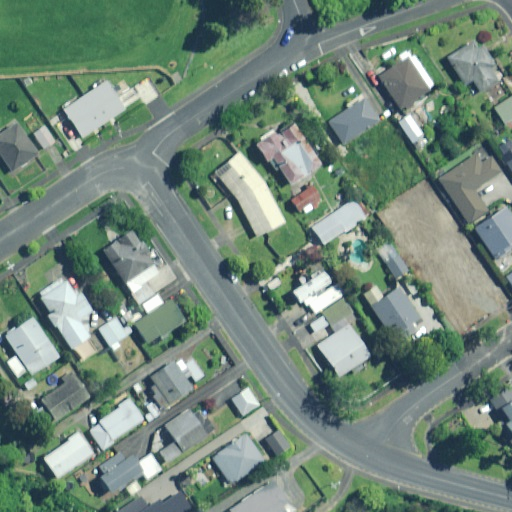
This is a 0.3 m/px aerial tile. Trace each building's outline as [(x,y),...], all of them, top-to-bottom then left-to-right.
[(469,42),(445,58),(464,85),(470,81),(479,94),(497,81),(489,69),(494,65),(481,45),(474,50),(469,42)] [(407,60),(406,58),(378,78),(402,112),(435,88),(413,56),(407,60)] [(110,105),(95,84),(64,105),(78,126),(110,105)] [(380,120),(365,97),(361,92),(344,103),(348,109),(327,123),(342,145),(380,120)] [(511,97),(494,108),(506,129),(511,125),(511,97)] [(422,135),(408,115),(397,122),(411,143),(422,135)] [(404,140),(394,121),(383,127),(387,135),(382,137),(388,149),(404,140)] [(39,155),(17,122),(0,133),(0,155),(11,173),(39,155)] [(274,132),(254,146),(266,164),(268,163),(273,171),(278,168),(290,186),(320,166),(293,125),(276,136),(274,132)] [(54,142),(45,127),(34,133),(43,149),(54,142)] [(503,172),(485,145),(464,159),(466,162),(439,179),(469,225),(489,212),(474,191),(503,172)] [(286,223),(267,183),(239,151),(213,174),(237,202),(256,238),(286,223)] [(326,201),(314,184),(291,201),(300,213),(311,205),(314,209),(326,201)] [(364,218),(352,201),(311,228),(323,245),(364,218)] [(511,251),(511,216),(507,208),(474,230),(502,273),(511,266),(511,252),(511,251)] [(139,305),(156,294),(177,280),(168,266),(159,272),(132,230),(102,250),(139,305)] [(392,241),(378,249),(394,278),(408,270),(392,241)] [(463,256),(459,250),(441,261),(443,266),(434,272),(455,304),(468,295),(464,289),(480,279),(472,266),(476,263),(469,252),(463,256)] [(342,297),(346,295),(329,268),(303,285),(290,293),(297,303),(301,301),(305,307),(307,305),(314,316),(320,311),(342,297)] [(76,296),(64,278),(37,295),(49,314),(46,316),(53,327),(56,326),(70,349),(91,335),(81,319),(92,313),(80,293),(76,296)] [(416,281),(407,287),(414,297),(423,291),(416,281)] [(421,318),(401,287),(370,306),(394,344),(410,334),(406,328),(421,318)] [(156,294),(139,305),(146,316),(134,324),(149,346),(186,321),(172,300),(164,305),(156,294)] [(330,327),(352,312),(342,297),(320,311),(323,316),(310,324),(315,333),(329,325),(330,327)] [(129,335),(116,316),(97,330),(111,348),(129,335)] [(59,357),(32,318),(4,337),(31,376),(59,357)] [(371,361),(347,325),(315,346),(336,378),(349,370),(352,373),(371,361)] [(25,373),(15,357),(6,362),(17,378),(25,373)] [(184,379),(190,375),(195,383),(205,377),(193,358),(183,364),(180,359),(151,378),(167,404),(191,389),(184,379)] [(89,399),(73,377),(41,400),(56,421),(89,399)] [(511,390),(509,387),(487,401),(511,438),(511,390)] [(258,405),(247,388),(231,399),(242,416),(258,405)] [(89,431),(103,451),(114,443),(113,440),(143,420),(129,398),(117,407),(118,408),(99,422),(100,423),(89,431)] [(199,425),(188,410),(164,426),(183,454),(207,437),(199,425)] [(292,451),(279,432),(265,440),(278,460),(292,451)] [(93,454),(80,434),(42,459),(56,479),(93,454)] [(264,462),(246,435),(212,459),(230,485),(264,462)] [(150,454),(138,462),(133,455),(124,461),(119,454),(99,468),(104,475),(99,478),(109,493),(141,472),(146,480),(161,470),(150,454)] [(288,503),(274,481),(229,511),(282,511),(280,508),(288,503)] [(117,511),(189,511),(190,511),(178,494),(161,505),(158,501),(148,507),(147,508),(140,497),(117,511)]
